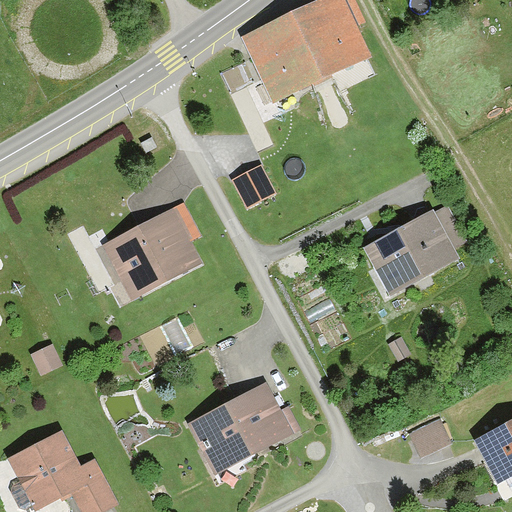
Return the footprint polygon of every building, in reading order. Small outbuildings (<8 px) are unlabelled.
[(375,64),(346,0),(337,0),(246,41),(276,109),(375,64)] [(262,172),(235,184),(247,209),(274,197),(262,172)] [(131,297),(201,262),(189,239),(198,234),(181,203),(103,243),(131,297)] [(432,208),(367,239),(391,287),(455,256),(432,208)] [(44,371),(66,363),(58,342),(36,349),(44,371)] [(265,383),(189,422),(215,472),(297,429),(286,407),(279,410),(265,383)] [(511,418),(477,436),(503,486),(511,481),(511,418)] [(440,419),(411,432),(421,454),(450,441),(440,419)] [(61,428),(9,455),(35,505),(69,487),(82,511),(98,511),(114,504),(91,459),(80,465),(61,428)]
